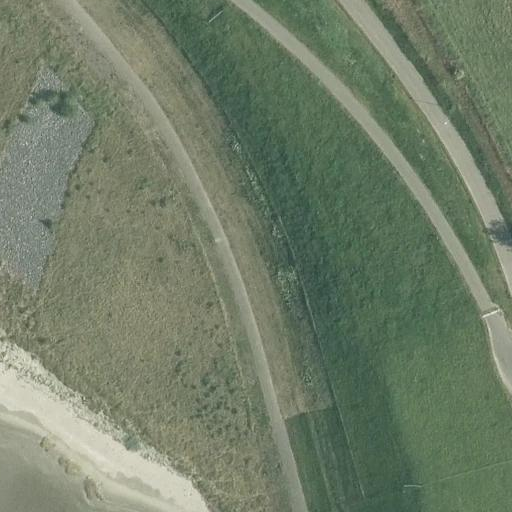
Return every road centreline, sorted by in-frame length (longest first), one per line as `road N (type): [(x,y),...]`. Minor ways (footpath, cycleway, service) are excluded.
road 1 (unclassified): [(511,357),(417,187),(322,77),(232,0)]
road 2 (unclassified): [(511,259),(491,199),(394,54),(345,0)]
